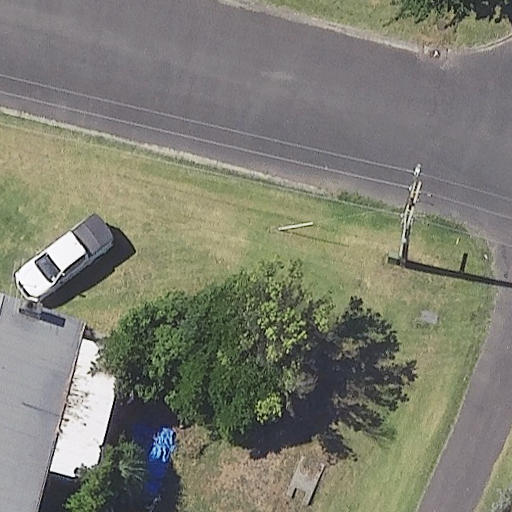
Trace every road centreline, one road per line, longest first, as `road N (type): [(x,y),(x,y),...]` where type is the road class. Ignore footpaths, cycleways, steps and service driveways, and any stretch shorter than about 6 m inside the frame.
road 1 (residential): [(0,20),(511,155)]
road 2 (residential): [(447,511),(511,355)]
